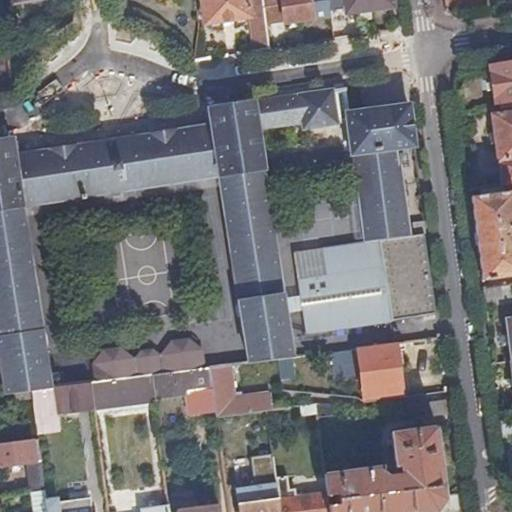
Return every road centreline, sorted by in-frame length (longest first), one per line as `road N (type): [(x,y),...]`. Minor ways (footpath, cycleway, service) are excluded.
road 1 (residential): [(423,55),(180,89),(159,57),(97,39),(59,56),(30,116),(0,121)]
road 2 (residential): [(423,55),(483,511)]
